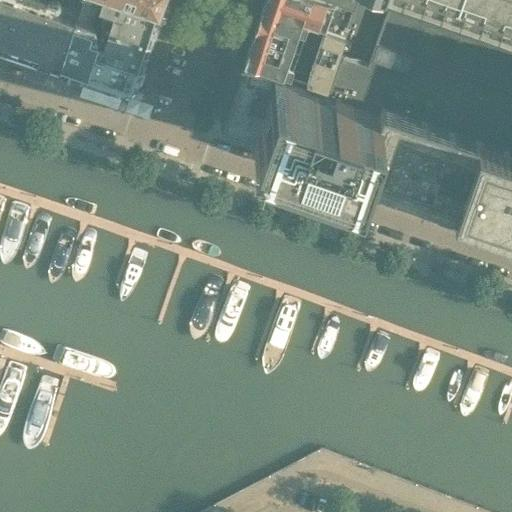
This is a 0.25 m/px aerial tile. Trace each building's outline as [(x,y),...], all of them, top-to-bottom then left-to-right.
[(52,13),(53,10),(49,1),(46,0),(0,0),(0,47),(56,67),(68,29),(72,19),(52,13)] [(150,39),(158,13),(119,0),(78,0),(76,10),(75,9),(73,14),(150,39)] [(119,0),(158,13),(162,0),(119,0)] [(511,0),(387,0),(389,1),(367,63),(341,54),(328,92),(242,62),(221,124),(284,147),(285,146),(474,212),(474,213),(511,226),(511,0)] [(327,1),(323,0),(263,0),(261,6),(344,35),(351,10),(327,1)] [(354,0),(327,0),(327,1),(351,10),(354,0)] [(361,52),(379,0),(354,0),(351,10),(344,35),(340,45),(361,52)] [(261,6),(243,61),(326,88),(340,45),(344,35),(261,6)] [(141,66),(150,39),(73,14),(72,19),(68,29),(97,39),(94,50),(141,66)] [(97,39),(68,29),(56,67),(85,76),(94,50),(97,39)] [(135,84),(141,66),(94,50),(85,76),(124,90),(125,89),(127,93),(136,88),(134,85),(135,84)]
